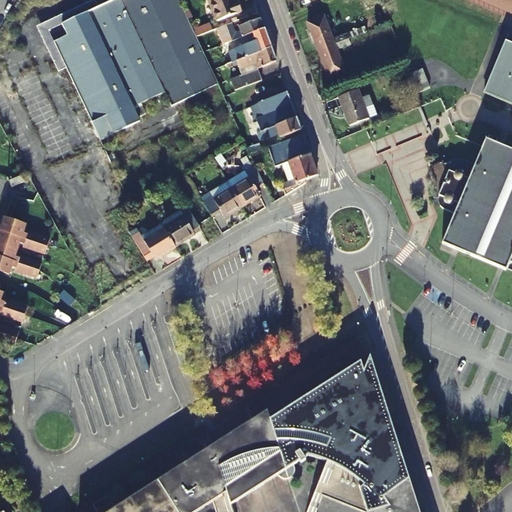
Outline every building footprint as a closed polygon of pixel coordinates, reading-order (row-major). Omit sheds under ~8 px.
[(59,25),(98,7),(94,0),(93,0),(38,27),(44,39),(47,23),(59,25)] [(50,42),(53,50),(57,48),(66,68),(100,139),(140,121),(139,118),(146,114),(142,103),(149,100),(163,93),(164,92),(171,107),(184,101),(136,0),(113,0),(98,7),(59,25),(47,23),(44,39),(53,41),(50,42)] [(136,0),(184,101),(218,85),(199,43),(196,37),(178,0),(136,0)] [(234,4),(232,0),(208,0),(217,21),(241,12),(238,2),(234,4)] [(324,16),(307,23),(318,51),(323,49),(353,37),(352,32),(332,40),(324,16)] [(247,36),(253,33),(264,29),(260,19),(238,27),(240,31),(236,33),(232,23),(217,29),(223,45),(247,36)] [(196,35),(211,30),(209,24),(194,29),(196,35)] [(255,41),(250,43),(226,52),(228,56),(224,57),(227,65),(228,65),(270,48),(264,29),(253,33),(255,41)] [(253,33),(247,36),(250,43),(255,41),(253,33)] [(199,43),(205,40),(203,34),(196,37),(199,43)] [(345,73),(336,50),(356,43),(353,37),(323,49),(318,51),(329,79),(345,73)] [(57,48),(53,50),(50,42),(53,41),(44,39),(59,71),(63,69),(66,68),(57,48)] [(511,46),(504,43),(499,54),(511,59),(511,46)] [(229,68),(238,65),(240,71),(256,65),(258,69),(276,62),(270,48),(228,65),(229,68)] [(511,103),(511,59),(499,54),(483,92),(511,103)] [(275,64),(259,69),(261,78),(278,73),(275,64)] [(256,65),(240,71),(242,75),(258,69),(256,65)] [(357,82),(371,76),(368,69),(354,75),(357,82)] [(430,88),(423,69),(410,74),(417,93),(430,88)] [(231,80),(235,91),(262,81),(259,72),(241,79),(240,76),(231,80)] [(350,127),(369,119),(358,90),(339,98),(350,127)] [(163,93),(149,100),(152,108),(166,101),(163,93)] [(257,134),(296,118),(287,93),(251,107),(258,128),(255,129),(257,134)] [(296,118),(257,134),(259,141),(268,138),(268,139),(278,135),(279,139),(301,131),(296,118)] [(240,133),(243,139),(252,136),(249,129),(240,133)] [(302,136),(268,148),(274,165),(266,168),(277,200),(295,190),(310,181),(317,177),(302,136)] [(511,151),(486,140),(476,165),(471,163),(465,162),(458,162),(445,166),(444,169),(434,172),(439,187),(443,187),(439,197),(440,204),(444,208),(448,211),(454,213),(455,214),(443,244),(477,259),(505,271),(506,269),(511,271),(511,151)] [(11,166),(4,163),(0,173),(0,177),(7,179),(11,166)] [(231,189),(242,207),(261,196),(257,190),(264,185),(257,169),(247,175),(249,178),(231,189)] [(25,182),(23,178),(22,176),(9,181),(12,188),(13,188),(25,182)] [(201,199),(203,202),(212,196),(214,199),(231,189),(228,183),(201,199)] [(203,202),(211,217),(221,211),(225,218),(242,207),(231,189),(214,199),(212,196),(203,202)] [(35,202),(37,194),(21,191),(19,199),(35,202)] [(180,211),(184,216),(164,228),(174,246),(186,238),(187,240),(201,231),(187,207),(180,211)] [(48,247),(51,239),(29,233),(27,234),(24,233),(26,226),(5,219),(1,231),(48,247)] [(144,240),(140,233),(132,238),(146,261),(154,256),(155,258),(175,247),(174,246),(164,228),(144,240)] [(0,244),(18,250),(20,245),(24,246),(25,247),(46,254),(48,247),(1,231),(0,233),(0,244)] [(16,257),(18,250),(0,244),(0,258),(40,272),(43,264),(20,257),(16,257)] [(38,278),(40,272),(0,258),(0,272),(10,275),(12,269),(14,269),(15,270),(16,271),(16,272),(38,278)] [(76,302),(64,292),(60,298),(72,308),(76,302)] [(3,294),(0,293),(0,306),(26,315),(28,308),(7,301),(3,303),(0,302),(3,294)] [(23,322),(26,315),(0,306),(0,313),(0,314),(1,315),(23,322)] [(0,333),(17,340),(20,332),(0,325),(0,333)] [(0,341),(15,347),(17,340),(0,333),(0,341)] [(233,511),(234,511),(232,505),(279,475),(283,478),(288,479),(292,477),(294,473),(295,468),(294,465),(299,461),(301,464),(305,461),(304,458),(309,456),(328,462),(314,494),(359,511),(417,511),(402,461),(399,463),(387,451),(373,440),(389,417),(369,357),(363,372),(332,450),(324,447),(317,446),(310,444),(298,442),(285,441),(278,441),(267,442),(256,444),(252,445),(242,448),(233,452),(224,456),(217,459),(212,446),(208,432),(207,432),(181,449),(189,461),(117,507),(109,494),(94,504),(99,511),(233,511)] [(332,450),(363,372),(360,363),(269,420),(268,412),(267,412),(212,446),(217,459),(224,456),(233,452),(242,448),(252,445),(256,444),(267,442),(278,441),(285,441),(298,442),(310,444),(317,446),(324,447),(332,450)] [(387,451),(399,463),(402,461),(389,417),(373,440),(387,451)]
